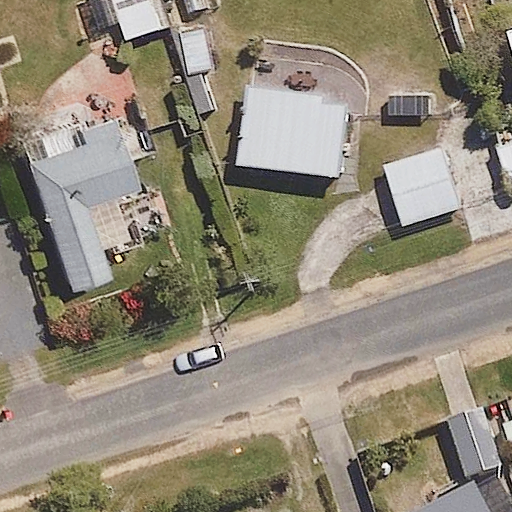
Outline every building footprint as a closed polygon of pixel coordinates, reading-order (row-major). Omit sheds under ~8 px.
[(163,0),(115,0),(122,22),(129,20),(135,39),(172,28),(163,0)] [(218,23),(184,30),(193,74),(227,67),(218,23)] [(356,103),(254,90),(245,167),(346,180),(356,103)] [(138,194),(116,121),(23,149),(67,295),(109,282),(100,256),(128,247),(114,201),(138,194)] [(511,143),(498,148),(509,191),(511,190),(511,143)] [(464,214),(444,153),(388,172),(407,232),(464,214)] [(509,468),(496,413),(459,422),(471,476),(509,468)] [(504,511),(491,486),(442,511),(504,511)]
